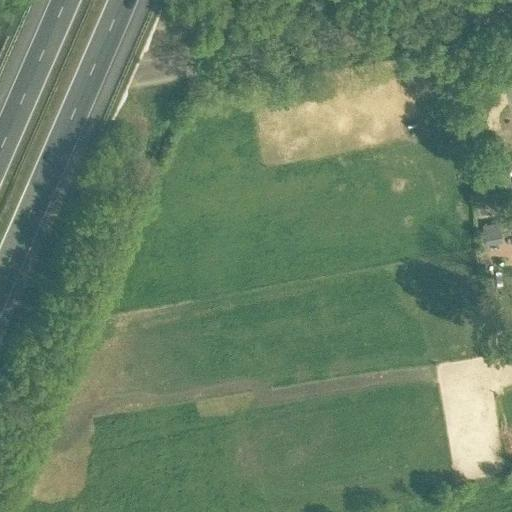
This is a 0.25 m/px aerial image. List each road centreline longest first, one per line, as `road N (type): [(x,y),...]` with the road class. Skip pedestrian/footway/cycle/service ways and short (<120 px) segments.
road 1 (tertiary): [(511,6),(0,96)]
road 2 (motorway): [(0,280),(122,0)]
road 3 (motorway): [(63,0),(0,147)]
